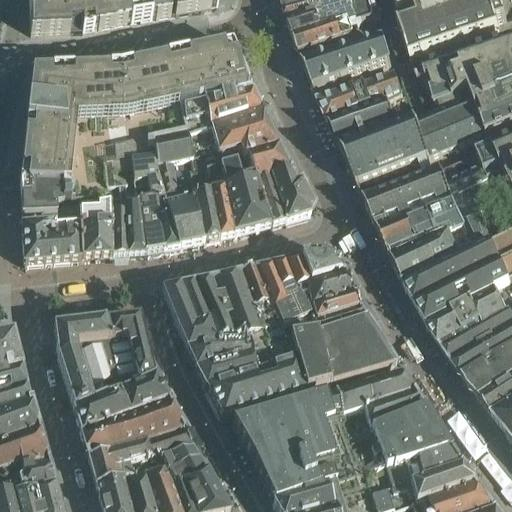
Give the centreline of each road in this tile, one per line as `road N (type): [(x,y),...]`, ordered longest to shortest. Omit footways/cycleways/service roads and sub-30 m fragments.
road 1 (residential): [(252,0),(257,23),(17,62),(0,159)]
road 2 (residential): [(80,511),(22,296),(0,297)]
